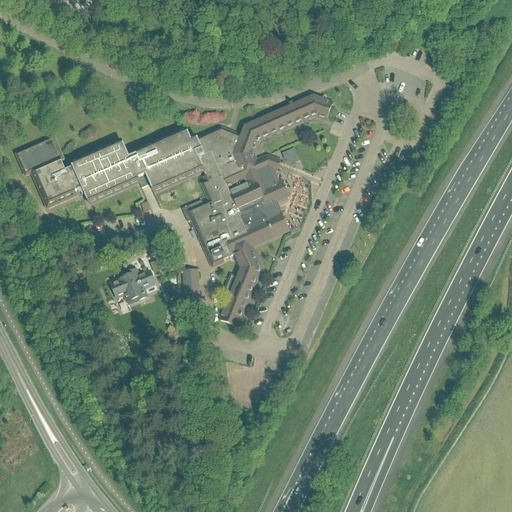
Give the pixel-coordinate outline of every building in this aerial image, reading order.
[(338,70),(352,114),(446,85),(448,95),(458,92),(444,48),(358,75),(355,65),(338,70)] [(46,206),(82,191),(88,205),(139,182),(138,180),(146,177),(153,193),(203,171),(208,184),(204,186),(212,204),(204,208),(201,202),(190,207),(192,213),(190,214),(213,266),(235,257),(241,270),(237,280),(231,277),(225,294),(230,296),(220,321),(220,322),(237,329),(261,270),(252,249),(275,239),(290,232),(277,203),(289,198),(282,182),(279,183),(275,172),(277,173),(279,167),(281,162),(271,158),(268,157),(256,162),(254,156),(259,142),(314,118),(326,122),(333,104),(332,104),(314,97),(244,128),(241,138),(225,132),(221,130),(197,141),(196,138),(190,141),(187,134),(129,160),(122,146),(72,168),(72,169),(66,172),(53,141),(18,156),(27,175),(31,173),(46,206)] [(277,203),(290,232),(303,228),(312,207),(311,184),(277,173),(275,172),(279,183),(282,182),(289,198),(277,203)] [(79,230),(91,228),(88,216),(77,218),(79,230)] [(181,294),(197,293),(196,267),(180,268),(181,294)] [(116,302),(125,298),(128,304),(137,300),(138,302),(147,299),(144,290),(155,285),(150,273),(139,278),(136,271),(127,275),(128,278),(110,285),(116,302)]
